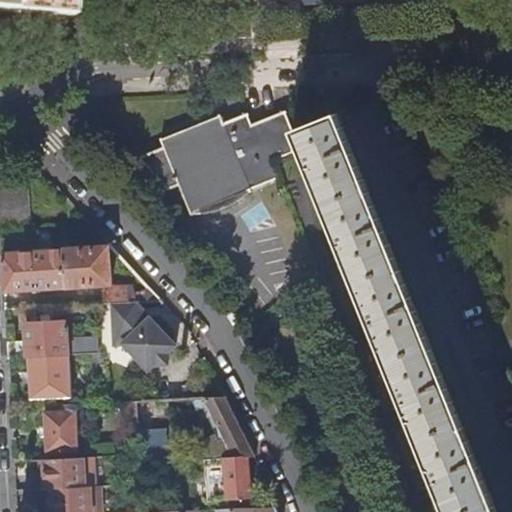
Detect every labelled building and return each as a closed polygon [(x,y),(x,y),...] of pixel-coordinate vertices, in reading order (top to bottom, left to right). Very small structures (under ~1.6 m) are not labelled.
[(0,0),(0,9),(75,14),(75,0),(0,0)] [(273,159),(302,148),(296,131),(288,110),(254,124),(250,113),(246,114),(225,123),(221,114),(160,138),(163,146),(139,156),(170,189),(179,186),(189,211),(206,211),(222,207),(236,200),(246,193),(252,187),(280,176),(273,159)] [(497,511),(339,114),(296,131),(302,148),(447,511),(497,511)] [(29,228),(25,171),(0,172),(0,219),(1,229),(29,228)] [(111,285),(109,248),(2,254),(5,292),(111,285)] [(138,303),(141,303),(141,293),(135,294),(133,286),(121,287),(116,290),(104,291),(105,304),(113,304),(138,303)] [(141,293),(141,303),(163,302),(150,287),(141,293)] [(138,303),(113,304),(115,346),(125,345),(149,372),(155,367),(169,366),(171,352),(177,346),(151,319),(138,319),(138,303)] [(138,319),(151,319),(138,303),(138,319)] [(29,357),(69,356),(90,355),(101,355),(100,337),(67,339),(66,322),(27,324),(28,343),(8,344),(8,358),(29,357)] [(71,398),(69,356),(29,357),(31,400),(71,398)] [(226,398),(198,399),(217,436),(222,434),(233,458),(248,457),(255,456),(226,398)] [(162,401),(136,403),(137,417),(139,456),(139,465),(166,463),(162,401)] [(126,417),(137,417),(136,403),(125,403),(126,417)] [(78,452),(76,405),(45,407),(47,453),(78,452)] [(251,497),(248,457),(233,458),(224,459),(228,500),(251,497)] [(44,461),(46,490),(51,490),(96,487),(94,458),(44,461)] [(96,487),(51,490),(52,511),(102,511),(101,487),(96,487)]
